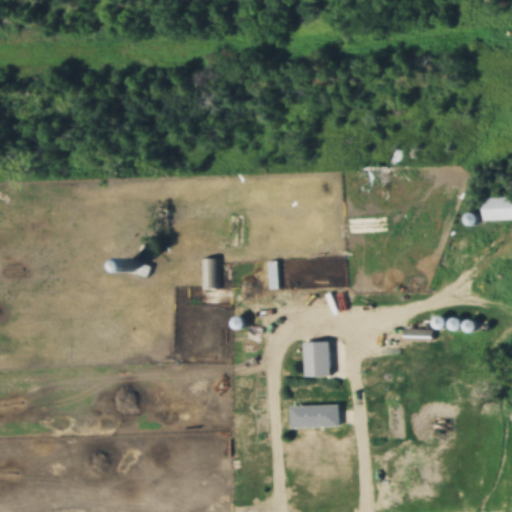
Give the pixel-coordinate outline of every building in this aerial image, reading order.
[(362,189),(389,189),(389,171),(362,171),(362,189)] [(511,221),(511,197),(485,198),(486,222),(511,221)] [(126,267),(142,279),(148,270),(133,259),(126,267)] [(202,291),(221,291),(221,260),(202,260),(202,291)] [(270,263),(271,290),(280,290),(279,263),(270,263)] [(433,330),(405,330),(405,342),(433,342),(433,330)] [(341,407),(293,407),(293,428),(341,428),(341,407)]
